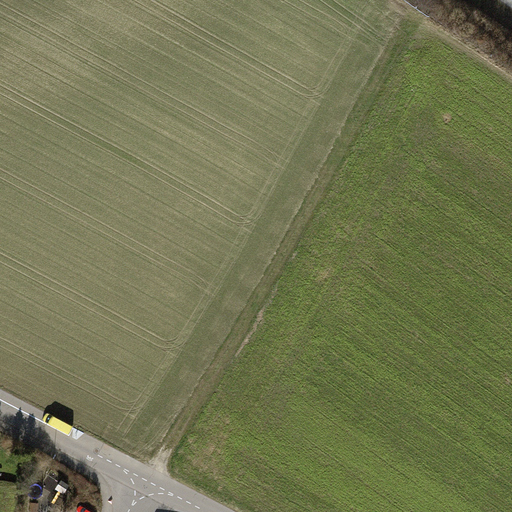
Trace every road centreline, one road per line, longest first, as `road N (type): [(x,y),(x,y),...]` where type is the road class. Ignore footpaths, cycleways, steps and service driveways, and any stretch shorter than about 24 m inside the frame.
road 1 (track): [(148,481),(413,17)]
road 2 (residential): [(148,481),(0,405)]
